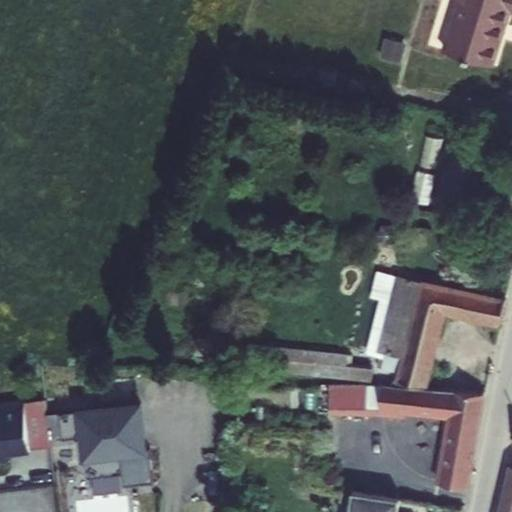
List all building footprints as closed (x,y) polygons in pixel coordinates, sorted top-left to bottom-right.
[(511,3),(511,0),(458,0),(445,47),(492,60),(508,2),(511,3)] [(465,268),(473,270),(475,262),(467,261),(465,268)] [(502,291),(498,291),(374,262),(368,287),(378,289),(367,338),(389,343),(386,356),(402,360),(401,364),(429,370),(443,305),(496,317),(502,291)] [(351,342),(241,331),(240,347),(270,350),(269,357),(376,367),(377,355),(350,352),(351,342)] [(371,371),(334,371),(334,403),(371,403),(371,393),(371,371)] [(438,478),(466,481),(467,470),(481,384),(428,376),(399,371),(393,396),(393,399),(391,406),(415,410),(417,402),(448,407),(438,478)] [(40,390),(19,393),(27,440),(47,437),(44,416),(40,390)] [(27,440),(19,393),(0,396),(0,449),(5,448),(4,443),(27,440)] [(371,393),(371,403),(391,406),(393,399),(393,396),(371,393)] [(141,403),(44,416),(47,437),(51,467),(86,463),(88,479),(119,475),(120,485),(151,481),(141,403)] [(498,511),(511,511),(511,463),(510,463),(498,511)] [(398,488),(351,481),(348,502),(345,501),(343,511),(415,511),(395,508),(398,488)]
